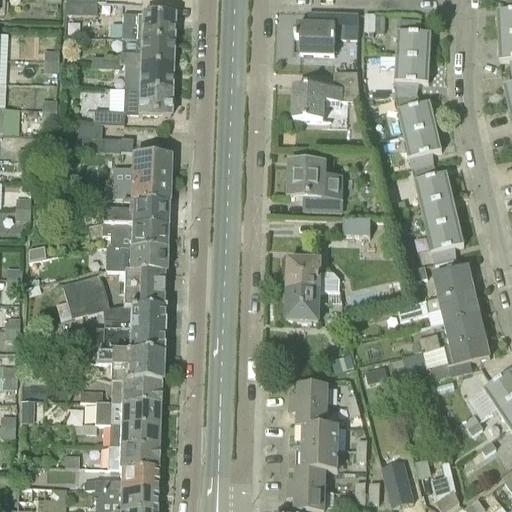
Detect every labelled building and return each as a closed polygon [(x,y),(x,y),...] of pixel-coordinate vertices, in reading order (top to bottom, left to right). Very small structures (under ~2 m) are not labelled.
[(497,40),(511,38),(511,2),(507,3),(505,14),(496,14),(497,40)] [(64,19),(96,20),(96,7),(65,6),(64,19)] [(359,18),(308,16),(308,28),(297,28),(296,43),(300,44),(300,59),(334,60),(335,44),(358,45),(359,18)] [(136,43),(172,45),(173,20),(122,18),(122,29),(121,29),(121,43),(136,43)] [(364,36),(374,36),(375,18),(365,18),(364,36)] [(396,62),(430,63),(431,38),(421,37),(420,25),(398,24),(396,62)] [(510,76),(511,75),(511,38),(497,40),(498,65),(508,65),(510,76)] [(120,69),(124,69),(171,70),(172,45),(136,43),(136,57),(120,56),(119,62),(120,69)] [(44,65),(58,66),(59,55),(44,54),(44,65)] [(105,73),(105,62),(91,62),(91,73),(105,73)] [(105,62),(105,73),(120,74),(120,69),(119,62),(105,62)] [(394,102),(417,99),(419,88),(429,88),(430,63),(396,62),(395,96),(368,98),(368,103),(394,101),(394,102)] [(43,77),(58,77),(58,66),(44,65),(43,77)] [(123,95),(170,97),(171,70),(124,69),(123,95)] [(508,114),(511,112),(511,75),(510,76),(511,87),(503,90),(508,114)] [(293,125),(325,126),(325,107),(343,107),(343,106),(360,107),(357,77),(334,77),(334,92),(295,91),(293,125)] [(123,95),(122,116),(122,119),(123,119),(136,119),(136,120),(169,121),(170,97),(123,95)] [(403,139),(436,131),(430,107),(421,109),(417,99),(394,102),(398,114),(397,115),(403,139)] [(41,115),(56,116),(56,106),(41,105),(41,115)] [(93,129),(102,129),(123,130),(123,119),(122,119),(122,116),(93,114),(93,129)] [(41,126),(55,126),(56,116),(41,115),(41,126)] [(76,141),(101,142),(102,129),(93,129),(77,128),(76,141)] [(412,175),(434,170),(433,158),(442,156),(436,131),(403,139),(409,164),(412,175)] [(119,156),(120,144),(101,142),(76,141),(75,154),(119,157),(119,156)] [(120,144),(119,156),(131,156),(132,143),(120,142),(120,144)] [(17,164),(32,164),(32,154),(17,154),(17,164)] [(112,199),(166,201),(168,161),(130,159),(130,174),(113,173),(112,199)] [(322,167),(323,163),(306,162),(305,169),(292,168),(291,201),(305,202),(305,215),(330,216),(330,214),(340,214),(340,201),(334,201),(335,170),(326,169),(327,167),(322,167)] [(16,174),(31,175),(32,164),(17,164),(16,174)] [(420,210),(453,202),(447,177),(438,180),(434,170),(412,175),(415,185),(414,185),(420,210)] [(101,228),(165,231),(166,201),(112,199),(111,206),(131,207),(130,216),(102,215),(101,228)] [(426,234),(459,226),(453,202),(420,210),(426,234)] [(15,214),(29,214),(30,204),(15,203),(15,214)] [(412,226),(410,223),(408,222),(409,221),(407,212),(404,213),(394,215),(396,225),(402,223),(401,224),(401,229),(404,232),(408,232),(411,230),(412,226)] [(15,224),(29,225),(29,214),(15,214),(15,224)] [(391,243),(395,243),(391,226),(371,225),(344,224),(343,241),(369,242),(369,246),(391,247),(391,243)] [(459,226),(426,234),(432,258),(433,258),(434,269),(457,264),(455,252),(464,250),(459,226)] [(129,251),(165,253),(165,231),(101,228),(88,230),(90,242),(101,241),(129,242),(129,251)] [(27,265),(45,262),(43,251),(28,254),(27,265)] [(165,253),(129,251),(129,253),(106,252),(105,276),(121,277),(164,278),(165,253)] [(288,294),(339,296),(340,283),(334,277),(322,277),(323,265),(289,264),(288,294)] [(406,289),(428,283),(425,271),(403,277),(406,289)] [(438,303),(474,294),(468,271),(432,280),(438,303)] [(6,284),(21,284),(21,274),(7,273),(6,284)] [(162,313),(164,278),(121,277),(119,313),(128,313),(128,312),(162,313)] [(88,320),(108,314),(98,279),(61,289),(66,306),(55,309),(60,326),(70,323),(87,319),(88,320)] [(6,294),(20,295),(21,284),(6,284),(6,294)] [(339,296),(288,294),(287,325),(298,326),(297,329),(312,329),(312,328),(320,328),(321,308),(343,309),(341,297),(339,296)] [(431,328),(479,317),(474,294),(438,303),(411,309),(397,313),(400,326),(429,318),(431,328)] [(79,357),(160,359),(162,313),(128,312),(128,313),(119,313),(119,326),(103,326),(103,334),(80,333),(79,357)] [(449,351),(485,342),(479,317),(431,328),(432,330),(444,327),(449,351)] [(4,333),(19,334),(19,325),(5,323),(4,333)] [(4,343),(18,344),(19,334),(4,333),(4,343)] [(413,350),(415,360),(424,358),(442,353),(439,340),(421,344),(413,350)] [(424,358),(428,374),(449,369),(450,372),(454,371),(490,363),(485,342),(449,351),(442,353),(424,358)] [(111,386),(159,388),(160,359),(79,357),(75,357),(74,367),(110,369),(110,385),(111,385),(111,386)] [(408,379),(428,374),(424,358),(415,360),(404,363),(408,379)] [(451,380),(450,372),(449,369),(428,374),(430,385),(451,380)] [(2,383),(16,383),(17,373),(2,372),(2,383)] [(483,394),(497,415),(511,404),(511,376),(511,375),(483,394)] [(2,393),(16,393),(16,383),(2,383),(2,393)] [(109,409),(159,410),(159,388),(111,386),(110,408),(109,408),(109,409)] [(291,410),(327,411),(328,390),(300,389),(300,401),(292,401),(291,410)] [(79,407),(102,408),(102,396),(80,395),(79,407)] [(357,409),(355,400),(345,401),(348,411),(357,409)] [(510,435),(511,434),(511,404),(497,415),(510,435)] [(69,409),(68,426),(84,427),(85,410),(69,409)] [(109,429),(158,431),(159,410),(109,409),(108,429),(109,429)] [(357,409),(348,411),(350,422),(360,419),(357,409)] [(298,431),(341,433),(341,431),(326,430),(327,411),(291,410),(291,419),(299,419),(298,431)] [(463,427),(468,434),(479,427),(474,420),(463,427)] [(0,430),(0,432),(14,432),(14,422),(10,422),(1,422),(0,422),(0,430)] [(479,427),(468,434),(473,441),(484,434),(479,427)] [(96,429),(93,429),(74,429),(74,438),(96,438),(96,429)] [(109,451),(157,453),(158,431),(109,429),(109,451)] [(297,453),(340,455),(341,433),(298,431),(297,453)] [(0,442),(14,443),(14,432),(0,432),(0,442)] [(356,454),(367,455),(368,445),(357,444),(356,454)] [(481,452),(486,460),(497,453),(492,446),(481,452)] [(120,475),(156,477),(157,453),(109,451),(108,451),(107,475),(120,475)] [(296,475),(326,476),(327,474),(340,475),(340,455),(297,453),(296,475)] [(356,464),(366,465),(367,455),(356,454),(356,464)] [(64,472),(78,472),(78,460),(65,460),(64,472)] [(389,507),(407,503),(399,468),(381,472),(389,507)] [(95,495),(155,497),(156,477),(120,475),(119,486),(84,484),(83,494),(95,494),(95,495)] [(287,495),(325,497),(326,476),(296,475),(295,486),(288,486),(287,495)] [(356,487),(355,497),(366,497),(366,487),(356,487)] [(370,487),(369,498),(380,498),(380,488),(370,487)] [(16,511),(65,511),(66,494),(18,492),(16,511)] [(94,511),(154,511),(155,497),(95,495),(94,511)] [(325,497),(287,495),(287,504),(294,504),(293,511),(325,511),(325,509),(339,510),(339,499),(325,499),(325,497)] [(438,511),(454,511),(460,509),(454,495),(435,507),(438,511)] [(365,511),(366,497),(355,497),(355,508),(350,508),(350,511),(365,511)] [(366,497),(365,511),(369,511),(370,508),(379,508),(380,498),(369,498),(366,497)]
